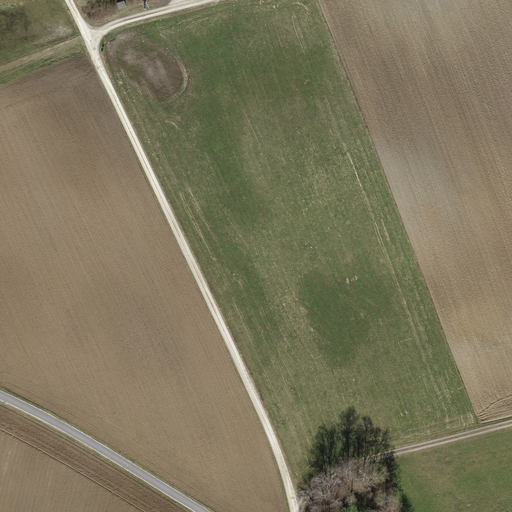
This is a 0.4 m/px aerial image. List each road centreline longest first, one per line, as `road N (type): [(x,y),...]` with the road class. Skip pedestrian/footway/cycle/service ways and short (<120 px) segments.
road 1 (track): [(72,0),(293,480)]
road 2 (track): [(0,394),(204,511)]
road 3 (track): [(293,480),(511,423)]
road 4 (track): [(86,30),(205,0)]
